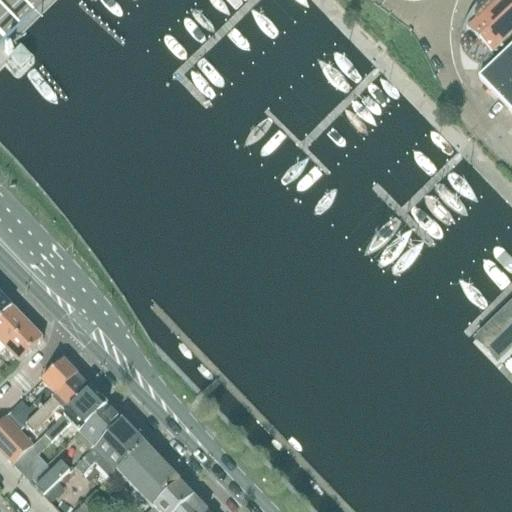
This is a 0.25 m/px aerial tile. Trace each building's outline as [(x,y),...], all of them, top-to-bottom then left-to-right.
[(492,57),(511,37),(511,0),(502,0),(469,33),(492,57)] [(511,50),(480,81),(511,115),(511,50)] [(21,51),(11,60),(21,70),(31,61),(21,51)] [(0,322),(13,311),(0,297),(0,322)] [(511,306),(473,345),(497,369),(501,365),(511,354),(511,306)] [(0,345),(6,351),(30,329),(13,311),(0,322),(0,345)] [(19,366),(43,342),(30,329),(6,351),(19,366)] [(0,452),(19,434),(26,428),(78,378),(64,364),(36,391),(42,397),(28,410),(22,404),(0,426),(0,452)] [(66,417),(92,393),(78,378),(26,428),(33,435),(59,410),(66,417)] [(92,393),(66,417),(44,438),(51,445),(71,427),(80,436),(107,409),(92,393)] [(79,466),(122,425),(107,409),(80,436),(74,441),(78,445),(83,439),(88,444),(73,459),(79,466)] [(110,482),(145,448),(122,425),(79,466),(76,469),(84,478),(95,466),(110,482)] [(0,453),(13,467),(33,449),(19,434),(0,452),(0,453)] [(57,459),(57,458),(41,442),(33,449),(13,467),(30,485),(57,459)] [(136,495),(164,468),(145,448),(110,482),(103,489),(106,492),(109,489),(113,493),(124,483),(136,495)] [(43,499),(59,484),(70,474),(62,465),(36,491),(43,499)] [(154,511),(180,485),(164,468),(136,495),(117,511),(132,511),(144,501),(154,511)] [(50,506),(66,492),(59,484),(43,499),(50,506)] [(181,511),(195,500),(180,485),(154,511),(152,511),(181,511)] [(206,511),(195,500),(181,511),(206,511)]
